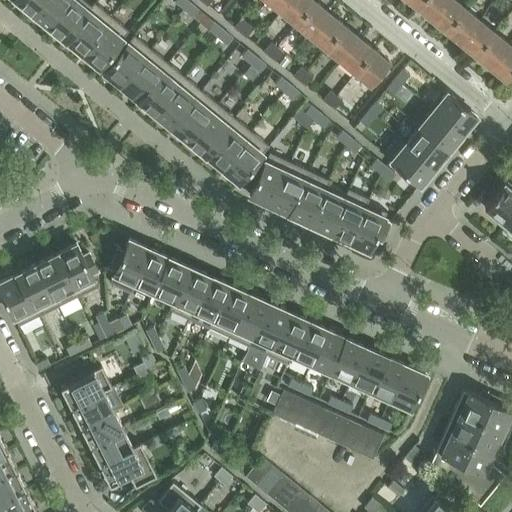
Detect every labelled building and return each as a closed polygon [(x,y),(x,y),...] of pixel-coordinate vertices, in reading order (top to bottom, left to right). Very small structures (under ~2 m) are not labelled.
[(17,0),(31,12),(40,0),(17,0)] [(48,25),(68,0),(40,0),(31,12),(48,25)] [(65,39),(92,6),(84,0),(68,0),(48,25),(65,39)] [(187,0),(175,0),(175,1),(184,8),(190,2),(187,0)] [(267,0),(281,11),(290,0),(267,0)] [(297,24),(315,1),(314,0),(290,0),(281,11),(297,24)] [(422,0),(417,7),(432,19),(447,0),(422,0)] [(455,0),(447,0),(432,19),(447,31),(466,8),(455,0)] [(329,12),(315,1),(297,24),(310,35),(329,12)] [(81,53),(112,16),(95,2),(92,6),(65,39),(81,53)] [(190,2),(184,8),(194,16),(199,9),(190,2)] [(466,8),(447,31),(461,43),(480,20),(466,8)] [(345,25),(329,12),(310,35),(326,48),(345,25)] [(99,67),(129,30),(112,16),(81,53),(99,67)] [(235,28),(240,32),(248,22),(243,18),(235,28)] [(480,20),(461,43),(476,54),(494,32),(480,20)] [(214,21),(209,28),(218,35),(223,29),(214,21)] [(248,22),(240,32),(245,36),(253,26),(248,22)] [(359,36),(345,25),(326,48),(340,60),(359,36)] [(223,29),(218,35),(227,43),(232,37),(223,29)] [(490,66),(509,44),(494,32),(476,54),(490,66)] [(121,85),(151,48),(134,34),(104,71),(121,85)] [(270,56),(278,46),(263,34),(255,44),(270,56)] [(374,49),(359,36),(340,60),(355,72),(374,49)] [(511,46),(509,44),(490,66),(506,79),(511,71),(511,46)] [(278,46),(270,56),(275,60),(283,50),(278,46)] [(138,99),(168,62),(151,48),(121,85),(138,99)] [(247,49),(242,55),(251,63),(256,56),(247,49)] [(389,61),(374,49),(355,72),(370,84),(389,61)] [(256,56),(251,63),(260,70),(266,64),(256,56)] [(155,113),(185,76),(168,62),(138,99),(155,113)] [(295,77),(300,80),(308,71),(303,67),(295,77)] [(403,68),(395,77),(401,83),(409,73),(403,68)] [(308,71),(300,80),(305,84),(313,74),(308,71)] [(171,126),(202,89),(185,76),(155,113),(171,126)] [(281,76),(275,83),(285,90),(290,84),(281,76)] [(395,77),(387,87),(394,92),(401,83),(395,77)] [(401,83),(394,92),(395,93),(406,102),(414,93),(403,84),(401,83)] [(290,84),(285,90),(294,98),(297,94),(299,91),(290,84)] [(188,140),(218,103),(202,89),(171,126),(188,140)] [(332,90),(324,100),(329,104),(337,94),(332,90)] [(477,115),(447,91),(433,108),(462,132),(464,130),(467,127),(477,115)] [(337,94),(329,104),(334,108),(342,98),(337,94)] [(305,101),(293,116),(308,128),(315,119),(320,112),(305,101)] [(375,101),(368,111),(374,116),(382,107),(375,101)] [(205,154),(235,117),(218,103),(188,140),(205,154)] [(462,132),(433,108),(419,125),(449,149),(462,132)] [(368,111),(360,120),(366,125),(374,116),(368,111)] [(320,112),(315,119),(324,126),(329,120),(320,112)] [(221,167),(252,130),(235,117),(205,154),(221,167)] [(449,149),(419,125),(405,142),(435,166),(441,158),(444,154),(449,149)] [(239,182),(269,145),(252,130),(221,167),(239,182)] [(342,130),(337,136),(346,144),(351,137),(342,130)] [(351,137),(346,144),(355,151),(360,145),(351,137)] [(435,166),(405,142),(391,159),(420,183),(428,175),(431,171),(435,166)] [(270,204),(290,161),(269,151),(249,194),(270,204)] [(386,165),(377,158),(370,166),(380,173),(386,165)] [(290,213),(310,170),(290,161),(270,204),(290,213)] [(389,181),(395,173),(386,165),(380,173),(389,181)] [(309,222),(327,183),(329,179),(310,170),(290,213),(309,222)] [(509,227),(511,223),(511,187),(505,182),(485,207),(509,227)] [(329,231),(347,192),(327,183),(309,222),(329,231)] [(348,240),(366,201),(368,197),(349,188),(347,192),(329,231),(348,240)] [(380,240),(389,222),(383,219),(387,211),(366,201),(348,240),(369,250),(375,237),(380,240)] [(150,247),(129,238),(123,251),(118,249),(110,266),(115,269),(114,273),(134,282),(149,249),(150,247)] [(95,271),(87,253),(81,256),(75,243),(55,253),(72,288),(92,277),(90,274),(95,271)] [(154,291),(170,256),(150,247),(149,249),(134,282),(154,291)] [(72,288),(55,253),(35,263),(52,297),(72,288)] [(174,300),(189,265),(170,256),(154,291),(174,300)] [(52,297),(35,263),(16,273),(33,307),(52,297)] [(193,309),(209,274),(189,265),(174,300),(193,309)] [(33,307),(16,273),(0,280),(0,291),(13,317),(33,307)] [(213,318),(229,283),(209,274),(193,309),(213,318)] [(233,327),(248,292),(229,283),(213,318),(233,327)] [(252,336),(268,301),(248,292),(233,327),(252,336)] [(272,344),(288,310),(268,301),(252,336),(272,344)] [(292,353),(307,319),(288,310),(272,344),(292,353)] [(109,322),(104,311),(95,315),(100,326),(109,322)] [(132,324),(128,315),(117,320),(121,329),(132,324)] [(311,362),(327,328),(307,319),(292,353),(311,362)] [(114,333),(109,322),(100,326),(105,337),(114,333)] [(158,335),(152,324),(143,329),(149,339),(158,335)] [(331,371),(347,337),(327,328),(311,362),(331,371)] [(163,346),(158,335),(149,339),(154,350),(163,346)] [(89,345),(85,336),(74,341),(79,350),(89,345)] [(351,380),(366,346),(347,337),(331,371),(351,380)] [(79,350),(74,341),(63,346),(68,355),(79,350)] [(370,389),(386,354),(366,346),(351,380),(370,389)] [(149,354),(140,358),(142,362),(144,360),(147,367),(154,364),(149,354)] [(390,398),(406,363),(386,354),(370,389),(390,398)] [(50,364),(45,355),(35,361),(39,370),(50,364)] [(147,367),(144,360),(142,362),(133,366),(136,373),(147,367)] [(411,407),(426,373),(406,363),(390,398),(411,407)] [(190,375),(185,364),(176,368),(181,379),(190,375)] [(71,406),(104,389),(112,385),(102,366),(61,386),(71,406)] [(150,374),(147,367),(136,373),(139,379),(150,374)] [(195,386),(190,375),(181,379),(186,390),(195,386)] [(299,389),(303,380),(292,375),(288,384),(299,389)] [(310,394),(314,385),(303,380),(299,389),(310,394)] [(490,459),(511,410),(511,408),(484,396),(469,389),(468,391),(463,388),(429,462),(480,503),(505,472),(490,459)] [(114,408),(104,389),(71,406),(80,425),(114,408)] [(283,389),(273,412),(283,417),(294,393),(283,389)] [(294,393),(283,417),(294,422),(305,399),(294,393)] [(338,407),(342,398),(332,393),(327,402),(338,407)] [(198,410),(207,407),(203,395),(193,399),(198,410)] [(349,412),(353,403),(342,398),(338,407),(349,412)] [(166,406),(163,399),(152,405),(156,411),(166,406)] [(316,403),(305,399),(294,422),(305,427),(316,403)] [(316,403),(305,427),(316,432),(326,408),(316,403)] [(170,413),(166,406),(156,411),(159,418),(170,413)] [(124,427),(114,408),(80,425),(90,444),(124,427)] [(337,413),(326,408),(316,432),(327,437),(337,413)] [(377,425),(381,416),(370,412),(366,420),(377,425)] [(349,418),(337,413),(327,437),(338,442),(349,418)] [(388,430),(392,421),(381,416),(377,425),(388,430)] [(360,423),(349,418),(338,442),(349,447),(360,423)] [(360,423),(349,447),(360,452),(371,428),(360,423)] [(180,432),(176,425),(165,431),(169,437),(180,432)] [(134,447),(124,427),(90,444),(100,464),(134,447)] [(384,434),(371,428),(360,452),(373,458),(384,434)] [(228,459),(233,453),(217,439),(212,445),(228,459)] [(141,443),(134,447),(100,464),(110,484),(130,474),(135,486),(157,475),(141,443)] [(437,475),(414,457),(418,448),(414,444),(405,457),(433,480),(437,475)] [(0,477),(17,469),(7,449),(0,452),(0,477)] [(262,455),(246,475),(257,485),(273,465),(262,455)] [(273,465),(257,485),(267,492),(283,473),(273,465)] [(219,480),(227,471),(222,466),(214,475),(219,480)] [(0,501),(27,488),(17,469),(0,477),(0,501)] [(225,485),(233,476),(227,471),(219,480),(225,485)] [(283,473),(267,492),(277,500),(293,481),(283,473)] [(400,485),(393,479),(390,483),(397,489),(400,485)] [(194,511),(196,510),(201,504),(173,480),(158,499),(168,507),(164,511),(194,511)] [(293,481),(277,500),(285,507),(302,488),(293,481)] [(397,489),(390,483),(387,486),(395,492),(397,489)] [(400,485),(397,489),(395,492),(398,495),(404,488),(400,485)] [(28,511),(37,508),(27,488),(0,501),(0,511),(28,511)] [(302,488),(285,507),(290,511),(296,511),(310,495),(302,488)] [(253,507),(261,498),(255,493),(247,503),(253,507)] [(310,495),(296,511),(312,511),(320,503),(310,495)] [(458,511),(437,495),(423,511),(458,511)] [(259,511),(266,503),(261,498),(253,507),(259,511)] [(320,503),(312,511),(328,511),(329,511),(320,503)]
